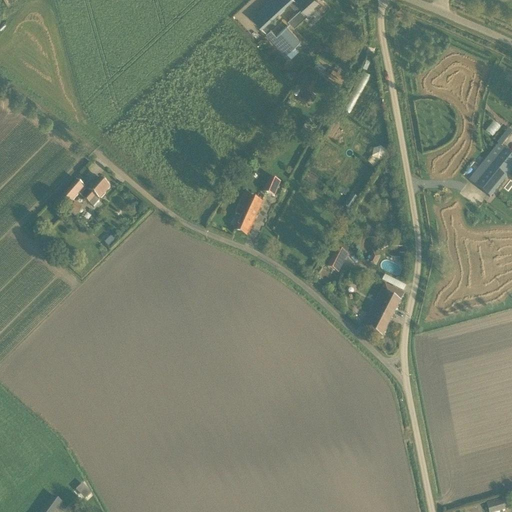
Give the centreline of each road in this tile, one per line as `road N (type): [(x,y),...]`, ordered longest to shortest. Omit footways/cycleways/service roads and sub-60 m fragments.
road 1 (unclassified): [(401,374),(283,272),(173,218),(0,76)]
road 2 (unclassified): [(401,374),(417,233),(381,30),(385,0)]
road 3 (unclassified): [(432,511),(401,374)]
